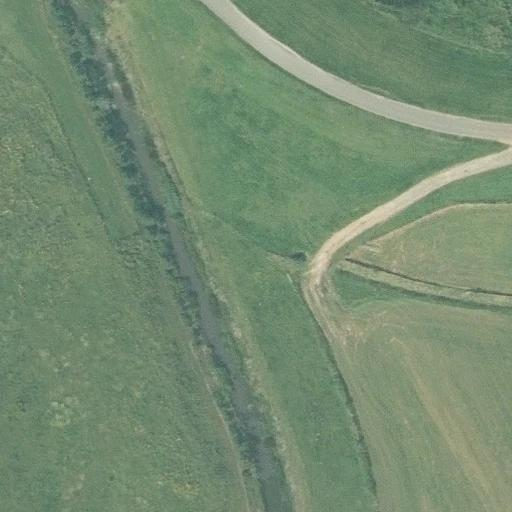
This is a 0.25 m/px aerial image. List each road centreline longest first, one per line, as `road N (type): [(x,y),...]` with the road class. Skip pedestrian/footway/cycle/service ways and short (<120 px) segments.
road 1 (unclassified): [(212,0),(360,105),(511,136)]
road 2 (track): [(300,277),(441,178),(511,159)]
